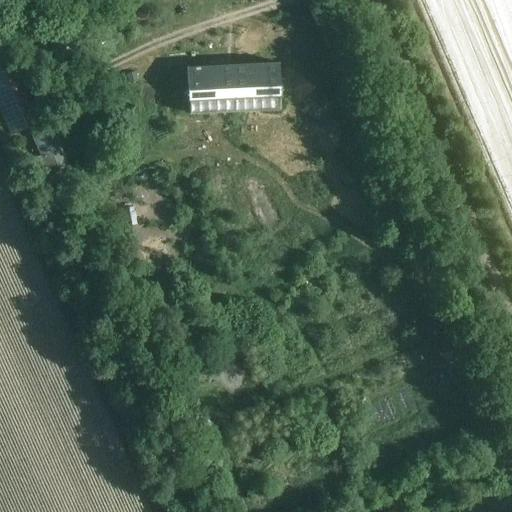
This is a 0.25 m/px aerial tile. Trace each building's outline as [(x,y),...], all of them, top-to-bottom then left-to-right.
[(8,57),(0,60),(0,112),(10,136),(37,124),(8,57)] [(279,63),(186,67),(189,114),(281,110),(279,63)] [(58,172),(69,167),(60,144),(70,140),(63,125),(52,129),(32,137),(48,175),(43,178),(48,191),(63,184),(58,172)] [(133,207),(123,209),(126,227),(137,225),(133,207)] [(204,437),(212,429),(200,418),(192,426),(204,437)]
